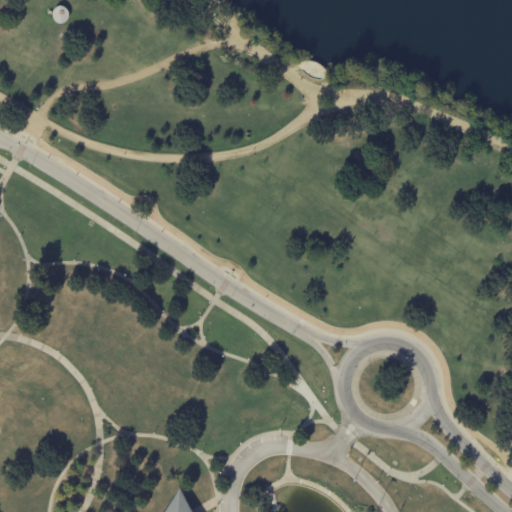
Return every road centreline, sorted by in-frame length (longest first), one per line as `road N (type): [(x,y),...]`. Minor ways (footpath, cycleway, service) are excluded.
road 1 (tertiary): [(305,333),(0,138)]
road 2 (tertiary): [(389,429),(414,418),(428,384),(411,351),(381,342),(352,356),(340,389),(353,417),(389,429)]
road 3 (tertiary): [(389,429),(424,441),(501,511)]
road 4 (tertiary): [(511,490),(456,437),(428,390)]
